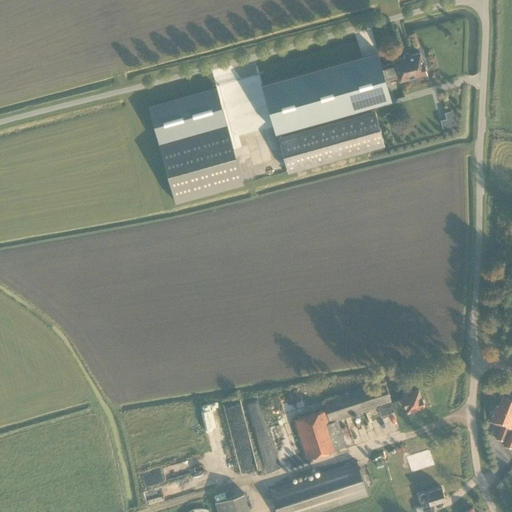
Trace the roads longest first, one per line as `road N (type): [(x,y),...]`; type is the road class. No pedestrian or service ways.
road 1 (unclassified): [(494,511),(472,417),(485,0)]
road 2 (unclassified): [(0,123),(463,0)]
road 3 (track): [(472,417),(143,511)]
